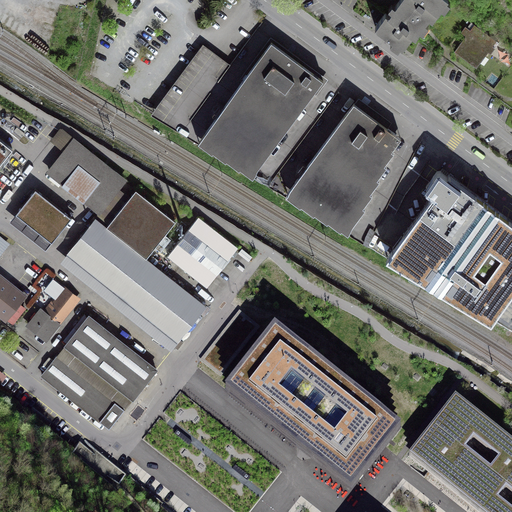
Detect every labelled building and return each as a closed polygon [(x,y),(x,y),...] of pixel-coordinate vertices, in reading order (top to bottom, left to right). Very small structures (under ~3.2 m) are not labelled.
[(398,0),(398,2),(425,22),(434,9),(437,12),(446,0),(398,0)] [(415,35),(425,22),(398,2),(388,14),(385,12),(375,26),(402,46),(412,33),(415,35)] [(474,24),(454,51),(476,68),(496,41),(474,24)] [(271,42),(198,140),(212,150),(213,148),(225,158),(226,156),(239,166),(240,165),(252,174),(323,80),(271,42)] [(462,56),(456,66),(470,76),(477,67),(462,56)] [(400,138),(354,103),(287,193),(300,203),(301,202),(313,211),(314,209),(327,219),(328,218),(340,227),(341,226),(348,230),(364,208),(362,206),(371,194),(369,192),(379,180),(376,178),(386,166),(383,164),(393,151),(391,150),(400,138)] [(13,112),(9,118),(24,128),(28,122),(13,112)] [(0,127),(0,162),(17,140),(0,127)] [(100,215),(128,180),(73,137),(46,171),(100,215)] [(434,194),(388,256),(490,319),(511,289),(511,222),(458,182),(448,175),(447,176),(440,171),(437,171),(426,186),(427,189),(434,194)] [(70,220),(35,193),(18,214),(53,242),(70,220)] [(136,193),(109,227),(96,216),(66,253),(177,341),(206,304),(148,258),(176,224),(136,193)] [(199,215),(168,255),(208,286),(239,246),(199,215)] [(0,255),(10,243),(0,235),(0,255)] [(25,293),(0,272),(0,316),(4,319),(6,317),(18,301),(25,293)] [(62,283),(54,276),(42,291),(50,298),(62,283)] [(81,298),(65,286),(53,301),(52,300),(44,309),(62,323),(81,298)] [(18,301),(6,317),(13,323),(26,307),(18,301)] [(44,309),(40,306),(26,325),(47,341),(62,323),(44,309)] [(242,313),(204,359),(223,374),(260,327),(242,313)] [(156,368),(89,315),(66,345),(133,398),(156,368)] [(276,330),(228,390),(352,488),(400,428),(276,330)] [(57,355),(42,375),(109,428),(124,408),(57,355)] [(511,511),(511,441),(455,397),(408,456),(478,511),(511,511)] [(322,511),(301,496),(288,511),(322,511)]
